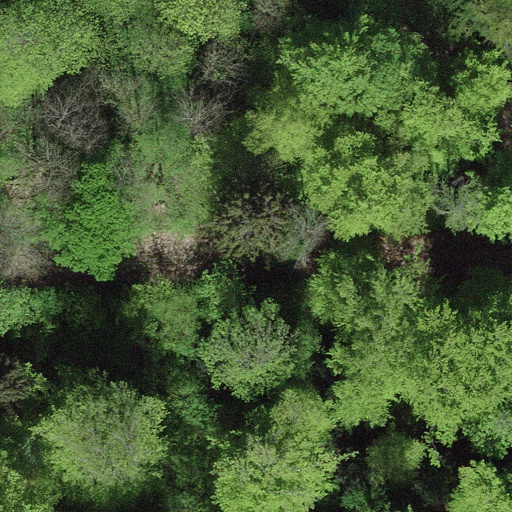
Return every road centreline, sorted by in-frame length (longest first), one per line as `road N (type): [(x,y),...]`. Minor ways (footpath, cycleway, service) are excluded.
road 1 (track): [(0,273),(511,252)]
road 2 (track): [(384,0),(483,118),(511,139)]
